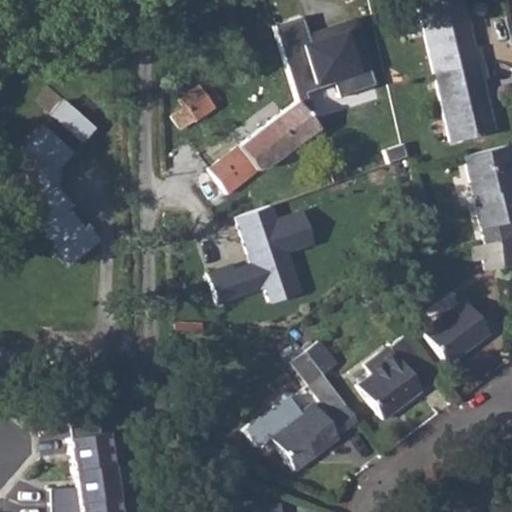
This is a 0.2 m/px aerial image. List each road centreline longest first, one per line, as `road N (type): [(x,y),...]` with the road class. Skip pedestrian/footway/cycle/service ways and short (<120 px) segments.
road 1 (residential): [(148,0),(146,220),(171,511)]
road 2 (residential): [(511,418),(466,421),(376,486),(365,511)]
